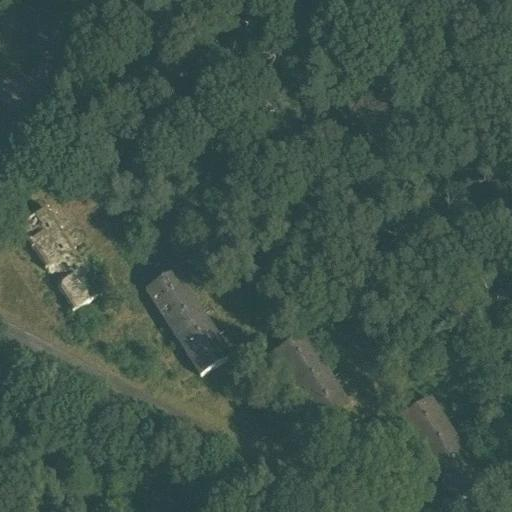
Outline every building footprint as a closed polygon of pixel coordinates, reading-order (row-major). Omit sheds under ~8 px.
[(46,212),(18,230),(32,251),(60,233),(46,212)] [(60,233),(32,251),(45,273),(73,255),(60,233)] [(73,255),(45,273),(59,294),(87,276),(73,255)] [(175,275),(145,294),(159,315),(188,297),(175,275)] [(87,276),(59,294),(73,315),(101,297),(87,276)] [(188,297),(159,315),(172,337),(202,318),(188,297)] [(202,318),(172,337),(186,358),(216,339),(202,318)] [(229,361),(216,339),(186,358),(200,380),(229,361)] [(303,339),(273,358),(286,379),(316,360),(303,339)] [(316,360),(286,379),(300,401),(330,382),(316,360)] [(330,382),(300,401),(313,422),(343,403),(330,382)] [(343,403),(313,422),(327,444),(357,425),(343,403)] [(429,403),(399,422),(413,443),(443,424),(429,403)] [(443,424),(413,443),(427,465),(456,446),(443,424)] [(456,446),(427,465),(441,486),(470,467),(456,446)] [(470,467),(441,486),(454,508),(484,489),(470,467)]
